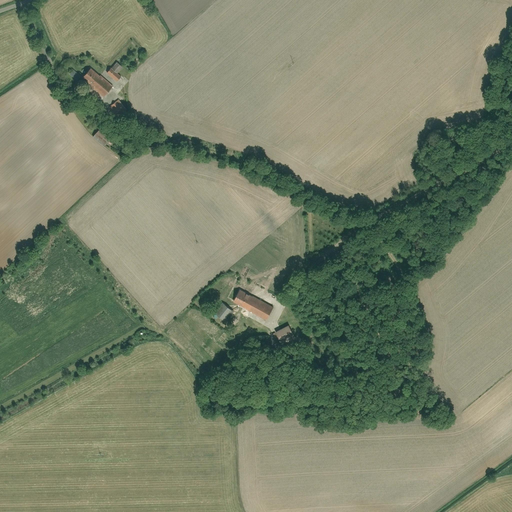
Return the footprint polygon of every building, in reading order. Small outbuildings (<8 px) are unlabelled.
[(121,76),(118,73),(121,69),(115,64),(112,68),(110,67),(104,73),(116,83),(121,76)] [(89,68),(80,78),(102,98),(111,89),(89,68)] [(121,98),(110,110),(119,119),(130,107),(121,98)] [(101,126),(96,132),(91,138),(102,146),(103,144),(108,148),(115,138),(101,126)] [(239,290),(232,302),(266,320),(272,308),(239,290)] [(222,302),(213,312),(224,321),(233,312),(222,302)] [(286,326),(274,332),(279,343),(292,337),(286,326)]
